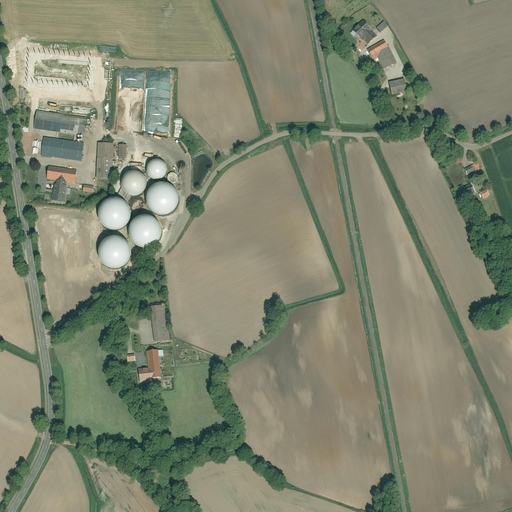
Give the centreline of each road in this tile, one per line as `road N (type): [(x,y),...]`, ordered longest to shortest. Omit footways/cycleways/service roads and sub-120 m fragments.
road 1 (unclassified): [(511,131),(480,145),(428,129),(288,133),(254,146),(215,172),(171,239),(43,340)]
road 2 (secondary): [(43,340),(0,70)]
road 3 (secondary): [(11,511),(49,435),(43,340)]
road 4 (track): [(178,511),(135,468),(49,435)]
